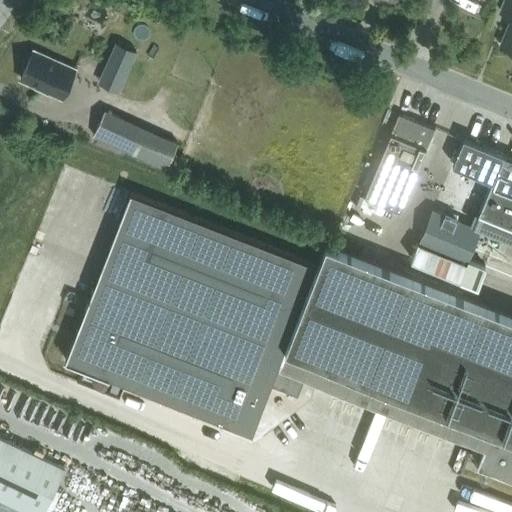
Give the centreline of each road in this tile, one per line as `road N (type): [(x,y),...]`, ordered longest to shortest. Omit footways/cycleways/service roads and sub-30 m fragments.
road 1 (unknown): [(0,351),(369,511)]
road 2 (unclassified): [(511,108),(252,0)]
road 3 (unknown): [(0,414),(184,511)]
